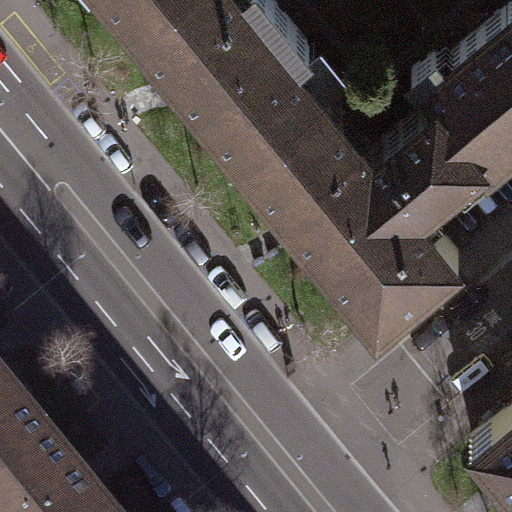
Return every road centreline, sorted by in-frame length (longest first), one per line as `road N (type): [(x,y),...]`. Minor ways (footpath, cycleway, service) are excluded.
road 1 (primary): [(291,476),(0,128)]
road 2 (residential): [(291,476),(511,295)]
